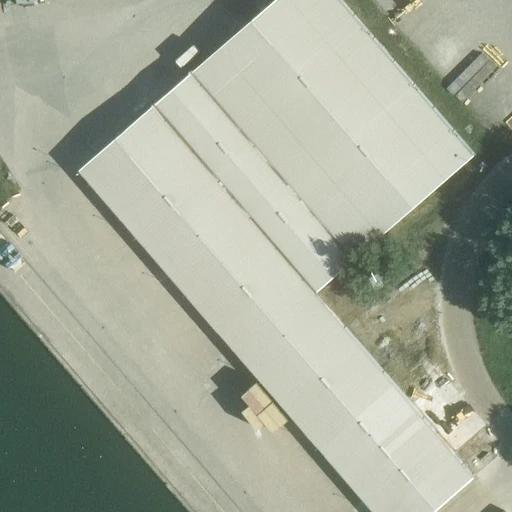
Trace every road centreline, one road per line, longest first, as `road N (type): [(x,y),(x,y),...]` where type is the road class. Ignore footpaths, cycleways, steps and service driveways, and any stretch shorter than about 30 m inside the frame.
road 1 (unknown): [(263,511),(132,354),(77,269),(60,221),(46,105)]
road 2 (unclassified): [(511,438),(478,400),(449,341),(447,292),(454,252),(480,204),(511,176)]
road 3 (unknown): [(46,105),(170,0)]
